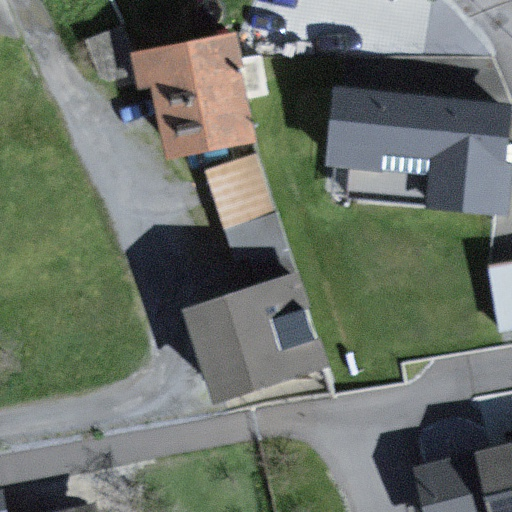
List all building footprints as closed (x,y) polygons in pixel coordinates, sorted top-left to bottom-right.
[(132,32),(99,45),(115,84),(148,71),(132,32)] [(279,98),(273,60),(251,64),(246,41),(163,56),(182,163),(270,148),(262,101),(279,98)] [(511,107),(351,96),(346,163),(365,164),(362,203),(511,214),(511,107)] [(286,213),(236,228),(243,250),(293,234),(286,213)] [(503,320),(511,318),(511,248),(490,253),(503,320)] [(310,273),(198,309),(229,404),(341,369),(310,273)] [(511,511),(511,441),(412,467),(423,511),(511,511)] [(14,511),(11,495),(0,497),(0,511),(14,511)]
